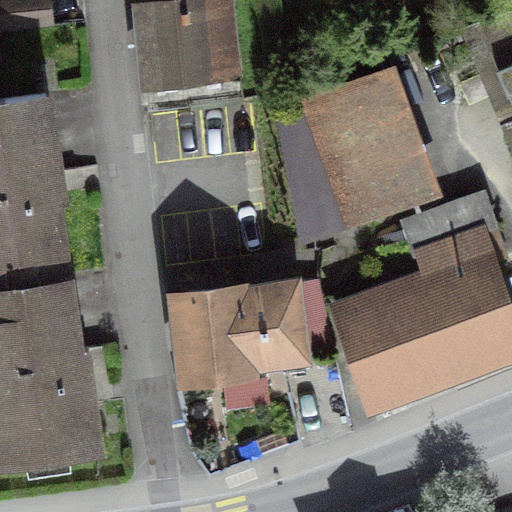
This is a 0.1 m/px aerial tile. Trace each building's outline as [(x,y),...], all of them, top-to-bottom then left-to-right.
[(145,5),(153,87),(235,79),(228,0),(206,0),(203,0),(145,5)] [(511,0),(499,0),(462,15),(481,62),(511,50),(511,52),(511,0)] [(311,103),(351,210),(424,183),(384,76),(311,103)] [(0,108),(0,281),(71,271),(48,102),(0,108)] [(373,411),(511,363),(511,332),(489,264),(340,314),(373,411)] [(0,474),(98,461),(71,271),(0,281),(0,474)] [(286,293),(187,307),(198,384),(297,370),(286,293)]
